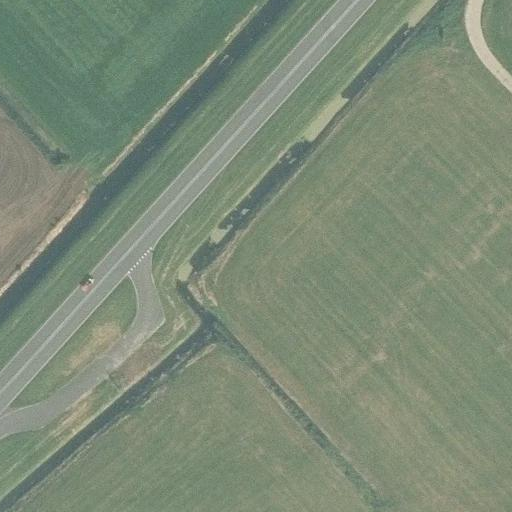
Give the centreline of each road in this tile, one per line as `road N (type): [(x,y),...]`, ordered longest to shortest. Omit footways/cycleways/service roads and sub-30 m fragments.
road 1 (trunk): [(134,246),(358,0)]
road 2 (trunk): [(0,394),(134,246)]
